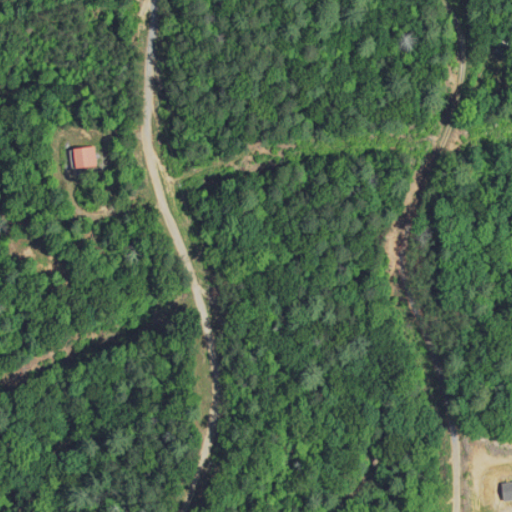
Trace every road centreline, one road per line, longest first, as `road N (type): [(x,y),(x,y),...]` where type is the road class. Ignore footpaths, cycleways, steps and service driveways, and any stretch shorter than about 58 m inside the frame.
road 1 (track): [(454,511),(458,474),(393,250),(469,55),(441,0)]
road 2 (track): [(155,0),(171,200),(201,283),(203,428),(189,511)]
